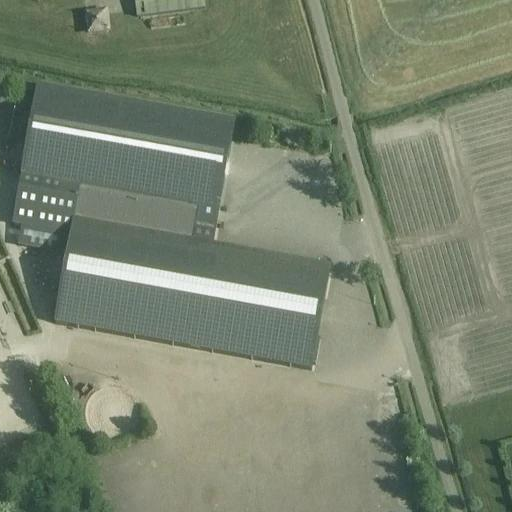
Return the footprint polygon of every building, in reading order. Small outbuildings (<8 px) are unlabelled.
[(80,22),(101,20),(100,0),(86,0),(79,0),(80,22)] [(203,0),(146,0),(134,2),(136,19),(205,10),(203,0)] [(17,191),(214,228),(233,123),(37,87),(17,191)] [(70,236),(54,325),(309,372),(328,269),(210,247),(214,228),(17,191),(11,225),(70,236)] [(26,292),(29,303),(49,297),(47,287),(26,292)]
